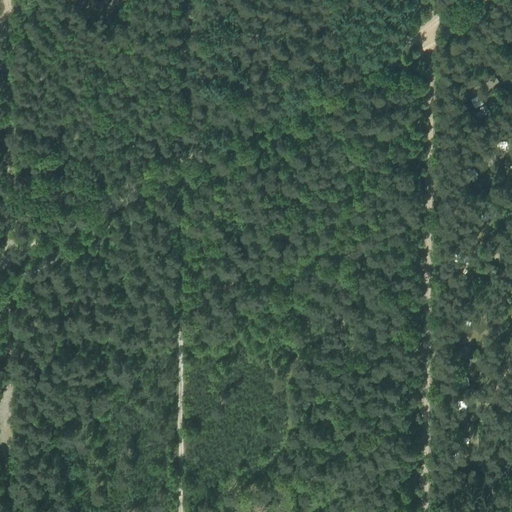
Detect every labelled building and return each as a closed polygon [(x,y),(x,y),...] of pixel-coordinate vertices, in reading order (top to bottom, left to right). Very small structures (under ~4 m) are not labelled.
[(485,79),(489,86),(497,81),(492,74),(485,79)] [(485,156),(489,163),(496,159),(492,152),(485,156)] [(466,170),(459,175),(465,182),(471,177),(466,170)] [(460,356),(468,356),(468,348),(460,347),(460,356)] [(459,425),(459,436),(470,436),(470,425),(459,425)]
